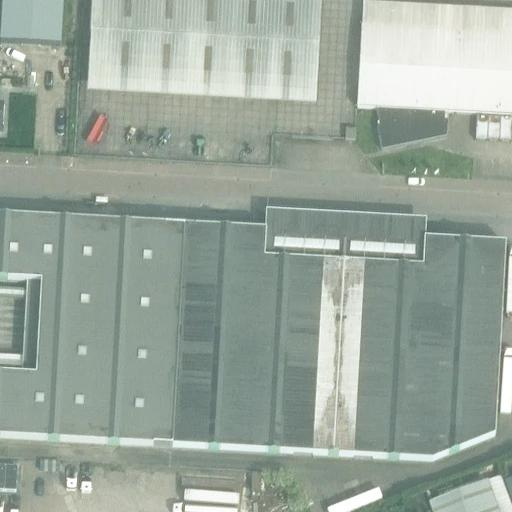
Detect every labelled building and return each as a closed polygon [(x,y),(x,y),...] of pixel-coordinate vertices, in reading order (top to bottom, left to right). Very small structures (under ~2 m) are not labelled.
[(1,0),(0,36),(0,42),(60,46),(62,0),(1,0)] [(92,0),(87,95),(315,107),(320,0),(92,0)] [(511,118),(511,38),(361,30),(358,90),(356,110),(375,111),(379,128),(376,129),(381,152),(446,139),(447,122),(443,122),(444,115),(511,118)] [(11,78),(10,93),(28,94),(29,79),(11,78)] [(63,82),(64,95),(79,95),(79,81),(63,82)] [(0,440),(431,465),(494,440),(504,247),(423,243),(422,271),(263,262),(265,234),(0,219),(0,283),(40,285),(35,380),(0,377),(0,440)] [(0,467),(0,492),(16,493),(18,469),(0,467)] [(496,511),(486,484),(428,505),(430,511),(496,511)]
